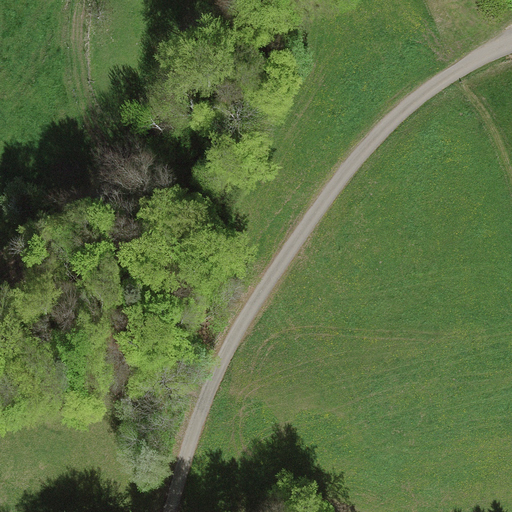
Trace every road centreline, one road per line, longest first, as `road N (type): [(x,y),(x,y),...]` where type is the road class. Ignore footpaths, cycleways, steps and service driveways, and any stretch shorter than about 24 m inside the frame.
road 1 (unclassified): [(511,43),(440,80),(395,116),(283,255),(218,370),(171,511)]
road 2 (track): [(99,115),(222,40),(308,0)]
